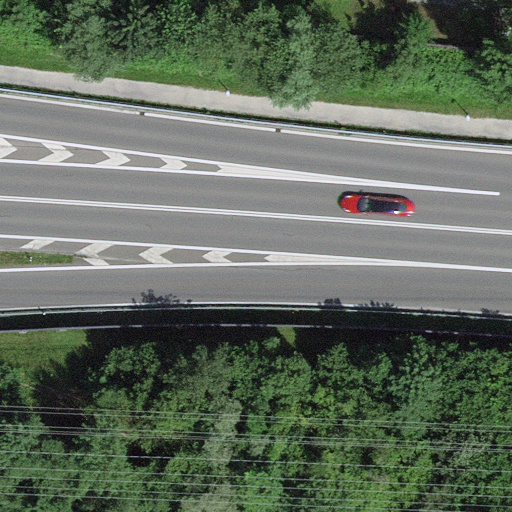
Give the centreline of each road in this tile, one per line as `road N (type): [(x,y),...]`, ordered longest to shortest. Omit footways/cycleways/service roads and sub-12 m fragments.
road 1 (trunk): [(491,225),(200,134),(0,109)]
road 2 (trunk): [(0,289),(263,275),(491,225)]
road 3 (trunk): [(491,225),(0,194)]
